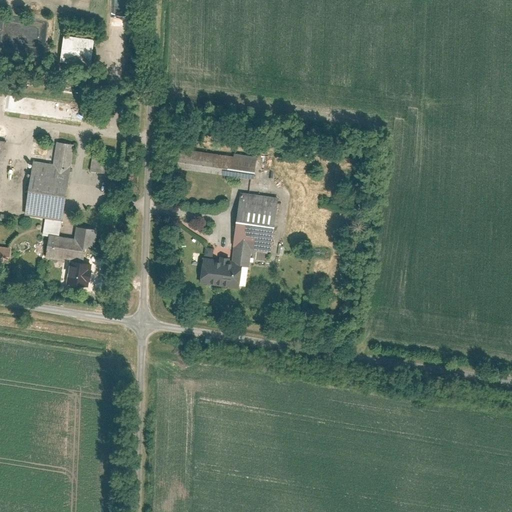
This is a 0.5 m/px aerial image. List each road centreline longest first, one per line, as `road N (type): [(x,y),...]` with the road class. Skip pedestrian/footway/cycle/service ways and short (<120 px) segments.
road 1 (unclassified): [(511,380),(143,323)]
road 2 (unclassified): [(155,0),(143,323)]
road 3 (unclassified): [(143,323),(137,511)]
road 4 (unclassified): [(143,323),(0,302)]
